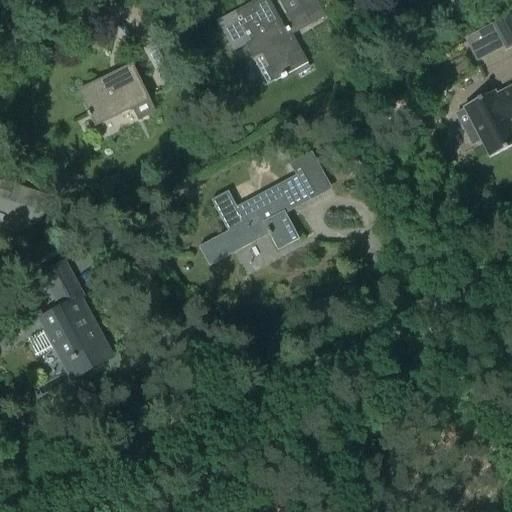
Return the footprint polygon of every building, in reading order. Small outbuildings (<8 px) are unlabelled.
[(267,0),(263,0),(262,1),(220,24),(235,52),(247,46),(255,60),(265,55),(279,81),(275,83),(276,84),(282,80),(283,81),(288,78),(287,77),(309,65),(289,30),(285,32),(267,0)] [(279,0),(280,1),(294,27),(320,13),(312,0),(279,0)] [(511,16),(511,14),(492,24),(504,47),(505,50),(511,46),(511,16)] [(153,113),(147,101),(131,67),(78,93),(88,114),(86,115),(88,119),(91,118),(95,127),(135,107),(141,119),(153,113)] [(511,127),(509,121),(511,119),(511,86),(495,96),(493,92),(463,108),(464,110),(472,125),(463,129),(471,145),(480,141),(489,159),(511,146),(511,127)] [(381,111),(388,96),(374,89),(366,104),(381,111)] [(326,126),(318,113),(308,119),(317,132),(326,126)] [(228,231),(197,247),(208,267),(224,258),(222,255),(237,247),(238,250),(255,242),(252,237),(266,229),(277,251),(299,239),(284,212),(295,206),(293,202),(305,196),(295,177),(277,186),(276,185),(236,207),(227,191),(211,200),(228,231)] [(0,226),(15,232),(39,220),(44,204),(34,200),(36,196),(20,190),(16,203),(1,198),(6,186),(0,183),(0,226)] [(47,285),(60,308),(38,319),(71,380),(100,365),(95,355),(107,349),(80,297),(83,296),(70,273),(47,285)] [(42,276),(27,284),(33,294),(47,285),(42,276)]
